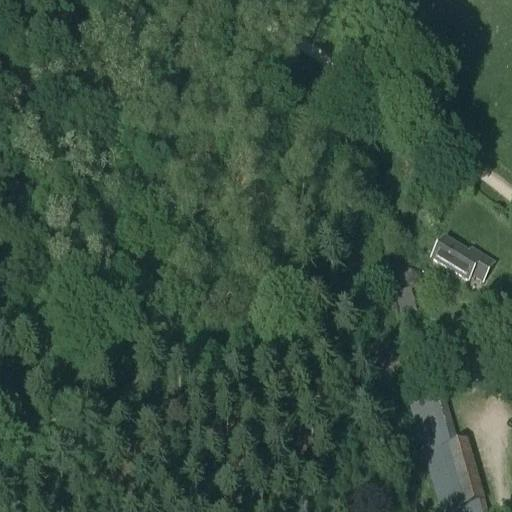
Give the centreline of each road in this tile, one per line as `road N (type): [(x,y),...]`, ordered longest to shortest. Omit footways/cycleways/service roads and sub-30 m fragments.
road 1 (track): [(511,199),(390,105),(222,0)]
road 2 (track): [(511,320),(497,380),(499,511)]
